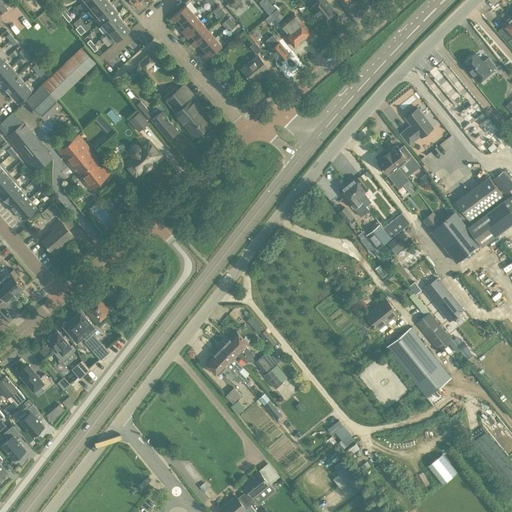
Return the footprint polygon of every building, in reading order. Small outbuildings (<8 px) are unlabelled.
[(45,9),(52,3),(50,0),(40,0),(39,1),(45,9)] [(98,14),(112,2),(109,0),(97,0),(91,6),(98,14)] [(269,14),(275,8),(273,5),(268,0),(260,0),(259,1),(269,14)] [(316,0),(317,1),(310,6),(322,21),(335,11),(326,0),(316,0)] [(105,22),(118,11),(119,10),(112,2),(98,14),(105,22)] [(182,23),(194,13),(186,3),(171,17),(174,21),(177,18),(182,23)] [(287,11),(281,4),(277,8),(283,14),(287,11)] [(221,17),(226,13),(222,9),(217,13),(221,17)] [(277,9),(271,13),(275,18),(278,21),(283,16),(282,15),(277,9)] [(111,31),(124,19),(118,11),(105,22),(104,23),(111,31)] [(294,12),(286,19),(303,39),(311,32),(294,12)] [(185,33),(200,20),(194,13),(182,23),(185,27),(182,30),(185,33)] [(228,25),(233,21),(229,17),(224,21),(228,25)] [(504,26),(498,30),(508,41),(511,45),(511,19),(511,18),(503,25),(504,26)] [(132,27),(124,19),(111,31),(107,34),(115,42),(132,27)] [(295,46),(303,39),(286,19),(282,22),(288,30),(284,34),(295,46)] [(193,43),(209,29),(200,20),(185,33),(188,37),(191,35),(195,38),(191,41),(193,43)] [(232,29),(236,25),(233,21),(228,25),(232,29)] [(257,40),(262,35),(255,28),(250,32),(257,40)] [(203,48),(215,37),(209,29),(193,43),(195,46),(199,43),(203,48)] [(266,40),(272,47),(281,59),(289,53),(279,41),(277,39),(274,35),(273,34),(266,40)] [(206,51),(203,54),(206,59),(222,45),(215,37),(203,48),(206,51)] [(258,53),(262,49),(256,41),(251,45),(258,53)] [(40,116),(96,62),(81,46),(25,100),(40,116)] [(1,48),(0,48),(0,62),(5,58),(8,56),(1,48)] [(491,71),(496,66),(488,57),(482,61),(475,53),(463,62),(479,82),(492,72),(491,71)] [(147,70),(156,62),(149,54),(140,62),(147,70)] [(252,82),(269,68),(258,55),(242,69),(252,82)] [(5,58),(0,62),(0,76),(12,66),(5,58)] [(12,66),(0,76),(0,80),(4,86),(18,73),(12,66)] [(39,69),(36,71),(40,76),(43,73),(45,71),(42,67),(39,69)] [(439,71),(432,77),(450,99),(457,94),(439,71)] [(18,73),(4,86),(11,93),(25,81),(18,73)] [(35,89),(28,81),(12,95),(19,103),(35,89)] [(181,86),(166,99),(177,111),(175,112),(195,135),(211,121),(192,98),(194,96),(192,94),(190,96),(181,86)] [(152,114),(140,100),(134,105),(146,119),(152,114)] [(159,101),(155,105),(160,112),(162,110),(165,108),(159,101)] [(412,125),(401,133),(409,144),(420,135),(421,137),(433,127),(417,107),(405,117),(412,125)] [(169,137),(179,129),(162,110),(160,112),(153,118),(169,137)] [(148,122),(139,112),(130,120),(139,130),(148,122)] [(105,122),(101,126),(106,132),(111,128),(105,122)] [(52,156),(24,123),(8,137),(28,160),(35,170),(47,160),(52,156)] [(87,158),(94,152),(79,134),(59,150),(79,175),(91,164),(87,158)] [(149,139),(140,147),(140,146),(139,145),(138,144),(137,143),(136,143),(135,143),(134,143),(133,143),(132,143),(131,144),(130,145),(129,145),(129,146),(128,148),(128,149),(128,150),(129,151),(129,152),(130,153),(130,154),(131,154),(123,162),(135,176),(145,168),(146,169),(147,169),(148,169),(149,169),(150,169),(151,168),(152,167),(152,166),(153,165),(153,164),(152,163),(152,162),(161,154),(149,139)] [(387,153),(406,177),(420,166),(404,144),(399,148),(397,145),(395,146),(394,146),(392,148),(391,149),(387,153)] [(91,164),(79,175),(91,189),(111,172),(94,152),(87,158),(91,164)] [(378,160),(377,161),(388,174),(395,183),(399,179),(403,184),(403,183),(404,183),(404,182),(408,180),(406,177),(387,153),(382,156),(381,156),(379,158),(378,160)] [(0,178),(8,171),(1,162),(0,162),(0,178)] [(368,170),(364,173),(369,179),(372,176),(368,170)] [(511,187),(511,181),(503,170),(492,179),(505,194),(511,187)] [(1,193),(16,180),(8,171),(0,178),(0,192),(1,193)] [(471,221),(504,196),(489,176),(456,201),(471,221)] [(349,183),(366,206),(372,202),(364,192),(368,190),(358,178),(355,180),(354,179),(349,183)] [(22,190),(24,188),(16,180),(1,193),(0,192),(0,193),(8,202),(22,190)] [(404,183),(403,183),(412,195),(417,191),(408,180),(404,182),(404,183)] [(366,206),(349,183),(343,187),(344,188),(340,191),(350,203),(360,216),(369,209),(366,206)] [(29,199),(22,190),(8,202),(16,210),(29,199)] [(467,225),(466,225),(480,242),(482,246),(511,223),(511,202),(507,196),(471,222),(467,225)] [(37,207),(29,199),(16,210),(23,219),(37,207)] [(456,201),(452,204),(467,225),(471,222),(471,221),(456,201)] [(64,213),(54,202),(44,210),(51,218),(55,215),(56,215),(59,218),(64,213)] [(122,203),(118,206),(126,215),(130,212),(122,203)] [(353,216),(346,206),(340,211),(348,221),(353,216)] [(433,211),(423,219),(425,223),(436,215),(433,211)] [(456,261),(480,242),(466,225),(455,211),(431,229),(456,261)] [(402,212),(383,227),(391,237),(410,223),(402,212)] [(54,230),(42,240),(52,253),(73,234),(61,219),(51,226),(54,230)] [(374,228),(366,235),(373,244),(377,248),(391,237),(383,227),(380,223),(374,228)] [(38,229),(33,233),(37,238),(42,234),(38,229)] [(403,230),(387,242),(396,252),(411,240),(403,230)] [(366,235),(360,239),(367,248),(369,247),(373,244),(366,235)] [(373,244),(369,247),(382,263),(385,260),(373,244)] [(13,269),(2,278),(16,295),(21,291),(20,291),(25,287),(16,278),(19,276),(13,268),(12,269),(13,269)] [(16,295),(2,278),(1,276),(0,276),(0,303),(5,299),(7,302),(11,298),(12,299),(16,295)] [(438,277),(424,288),(450,320),(464,309),(438,277)] [(116,289),(113,286),(104,293),(107,297),(116,289)] [(407,287),(404,289),(409,295),(412,293),(407,287)] [(414,293),(409,296),(410,296),(425,315),(429,311),(414,293)] [(99,298),(88,307),(100,320),(111,310),(107,305),(105,306),(99,298)] [(375,306),(365,314),(377,329),(397,313),(385,298),(378,304),(379,305),(376,308),(375,306)] [(75,314),(72,317),(89,337),(92,334),(92,333),(97,329),(85,315),(86,314),(80,308),(75,313),(75,314)] [(453,339),(442,326),(429,312),(417,322),(439,350),(453,339)] [(89,337),(72,317),(68,320),(67,319),(62,324),(67,331),(68,330),(77,340),(82,335),(86,339),(89,337)] [(427,396),(450,378),(410,327),(387,346),(427,396)] [(266,329),(261,333),(271,347),(276,342),(266,329)] [(62,361),(72,352),(76,349),(72,344),(70,345),(57,330),(54,333),(53,332),(47,337),(52,343),(53,343),(58,348),(54,352),(62,361)] [(237,331),(230,338),(250,358),(253,361),(256,358),(253,355),(255,354),(245,345),(249,342),(237,331)] [(457,336),(453,339),(457,345),(461,341),(457,336)] [(247,362),(250,358),(230,338),(226,342),(225,342),(223,344),(223,345),(222,346),(234,357),(237,353),(247,362)] [(457,352),(460,349),(453,340),(449,343),(457,352)] [(461,341),(457,345),(461,350),(465,346),(461,341)] [(102,342),(97,346),(105,356),(110,352),(102,342)] [(44,355),(52,349),(47,343),(39,349),(44,355)] [(105,356),(97,346),(93,350),(101,360),(105,356)] [(218,350),(215,354),(235,374),(241,379),(243,381),(247,377),(240,370),(243,366),(234,357),(222,346),(221,347),(220,347),(218,349),(218,350)] [(465,346),(461,350),(465,355),(469,351),(465,346)] [(261,355),(255,361),(263,371),(270,365),(274,361),(266,352),(261,355)] [(232,377),(235,374),(215,354),(206,363),(217,374),(222,369),(225,372),(231,378),(232,377)] [(77,364),(84,372),(85,373),(90,369),(82,360),(77,364)] [(272,367),(264,374),(276,388),(283,381),(288,377),(276,363),(272,367)] [(40,377),(29,364),(23,369),(24,370),(20,374),(34,390),(40,385),(44,389),(52,382),(45,373),(40,377)] [(77,364),(71,369),(78,377),(80,378),(85,373),(84,372),(77,364)] [(235,374),(232,377),(238,382),(241,379),(235,374)] [(6,375),(0,380),(0,383),(2,386),(0,388),(0,389),(7,398),(10,396),(17,405),(25,398),(16,387),(15,387),(6,375)] [(71,384),(67,379),(60,384),(64,389),(70,384),(71,384)] [(233,403),(241,395),(233,387),(225,395),(233,403)] [(264,393),(259,398),(276,419),(282,414),(264,393)] [(232,407),(237,414),(246,408),(240,400),(232,407)] [(304,407),(300,401),(295,405),(300,411),(304,407)] [(31,410),(20,420),(33,435),(35,433),(36,434),(43,428),(42,427),(44,425),(39,420),(35,414),(39,411),(33,403),(28,407),(31,410)] [(58,415),(65,409),(60,403),(46,414),(51,421),(58,415)] [(339,420),(328,428),(332,434),(336,431),(343,425),(339,420)] [(425,437),(441,426),(437,420),(421,430),(425,437)] [(8,438),(1,444),(14,459),(26,449),(17,438),(21,435),(13,424),(3,432),(8,438)] [(336,431),(344,440),(347,444),(355,438),(344,425),(343,425),(336,431)] [(344,440),(338,444),(342,449),(344,448),(347,444),(344,440)] [(356,443),(346,450),(349,455),(359,448),(356,443)] [(337,470),(351,487),(361,479),(347,462),(337,470)] [(242,493),(251,504),(256,499),(254,497),(269,484),(258,470),(242,483),(247,490),(242,493)] [(148,483),(145,479),(138,484),(142,488),(148,483)] [(205,482),(201,485),(205,491),(209,488),(205,482)] [(246,508),(251,504),(242,493),(238,497),(236,495),(219,508),(222,511),(248,511),(246,509),(247,509),(246,508)]
